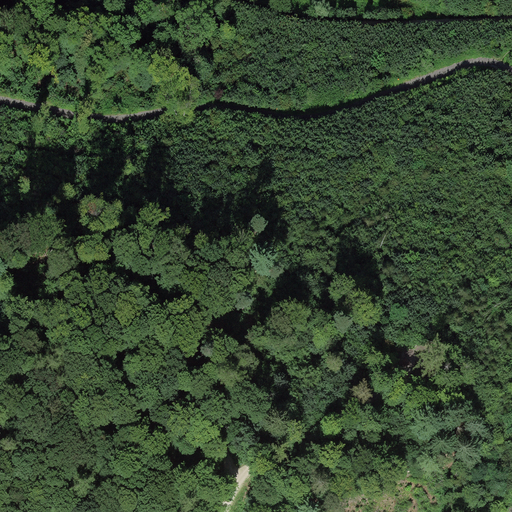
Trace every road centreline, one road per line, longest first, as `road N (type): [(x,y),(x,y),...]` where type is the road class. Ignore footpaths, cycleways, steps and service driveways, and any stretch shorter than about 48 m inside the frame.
road 1 (track): [(511,70),(470,62),(326,115),(287,118),(177,107),(121,119),(0,99)]
road 2 (track): [(222,511),(234,481),(226,446),(194,401),(128,372),(0,352)]
road 3 (track): [(234,0),(350,24),(511,18)]
road 4 (track): [(234,481),(397,383)]
